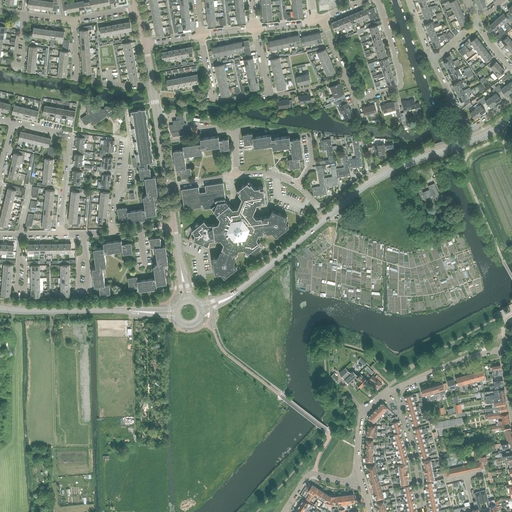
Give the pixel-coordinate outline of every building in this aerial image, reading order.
[(47,0),(47,1),(46,9),(53,10),(53,11),(56,11),(57,8),(57,4),(53,4),(53,0),(47,0)] [(452,8),(459,5),(456,0),(454,0),(449,2),(452,8)] [(486,6),(484,0),(477,3),(479,9),(486,6)] [(452,8),(455,14),(461,10),(459,5),(452,8)] [(366,8),(360,11),(363,19),(369,16),(367,10),(366,8)] [(373,8),(367,10),(369,16),(370,18),(376,16),(373,8)] [(431,9),(429,10),(423,12),(425,18),(433,15),(431,9)] [(464,16),(461,10),(455,14),(457,19),(464,16)] [(358,21),(363,19),(360,11),(354,13),(358,21)] [(352,24),(358,21),(354,13),(348,16),(352,24)] [(511,19),(511,18),(508,13),(505,15),(503,13),(499,17),(505,24),(507,26),(508,24),(507,23),(509,21),(510,22),(511,19)] [(348,16),(343,18),(346,26),(352,24),(348,16)] [(467,22),(464,16),(457,19),(460,25),(467,22)] [(504,26),(505,24),(499,17),(494,21),(500,27),(502,24),(504,26)] [(337,21),(340,29),(346,26),(343,18),(337,21)] [(335,31),(340,29),(337,21),(331,23),(335,31)] [(435,24),(434,21),(425,25),(427,30),(434,28),(437,27),(439,25),(438,23),(435,24)] [(499,38),(505,33),(501,29),(501,28),(500,27),(494,21),(490,25),(495,31),(497,29),(498,31),(499,31),(499,32),(500,33),(497,36),(499,38)] [(92,29),(92,25),(83,27),(83,30),(80,30),(80,36),(89,36),(88,30),(92,29)] [(379,31),(378,25),(369,28),(371,34),(379,31)] [(439,25),(437,27),(434,28),(427,30),(429,36),(436,33),(435,30),(443,27),(442,25),(440,25),(439,25)] [(381,37),(379,31),(371,34),(373,40),(381,37)] [(320,32),(314,34),(316,43),(322,41),(320,32)] [(432,41),(438,39),(441,38),(443,37),(445,36),(444,34),(437,37),(436,33),(429,36),(432,41)] [(507,33),(502,37),(503,39),(501,41),(505,46),(511,40),(507,36),(508,35),(507,33)] [(314,34),(308,35),(310,44),(316,43),(314,34)] [(299,35),(293,36),(295,45),(301,44),(301,43),(299,37),(299,35)] [(308,35),(302,36),(302,37),(304,42),(304,45),(310,44),(308,35)] [(293,36),(287,37),(289,46),(295,45),(293,36)] [(287,37),(281,38),(283,47),(289,46),(287,37)] [(373,40),(375,46),(383,43),(381,37),(373,40)] [(438,39),(432,41),(434,47),(440,45),(439,42),(445,40),(443,37),(441,38),(438,39)] [(471,42),(475,47),(481,42),(477,37),(471,42)] [(281,38),(275,40),(277,49),(283,47),(281,38)] [(275,40),(269,41),(269,44),(270,49),(271,50),(277,49),(275,40)] [(242,41),(236,42),(238,51),(244,50),(243,48),(242,41)] [(236,42),(230,44),(232,53),(238,51),(236,42)] [(484,47),(481,42),(475,47),(478,52),(484,47)] [(385,49),(383,43),(375,46),(376,52),(385,49)] [(230,44),(224,45),(226,54),(232,53),(230,44)] [(224,45),(218,46),(220,55),(226,54),(224,45)] [(214,57),(220,55),(218,46),(212,48),(214,57)] [(482,57),(488,52),(484,47),(478,52),(482,57)] [(317,53),(319,58),(328,55),(326,49),(317,53)] [(386,55),(385,49),(376,52),(378,58),(386,55)] [(492,57),(488,52),(482,57),(486,62),(492,57)] [(319,58),(322,64),(330,60),(328,55),(319,58)] [(453,62),(450,55),(445,58),(446,61),(444,62),(446,68),(452,65),(455,63),(459,62),(458,59),(453,62)] [(381,67),(389,64),(387,58),(379,61),(381,67)] [(322,64),(324,69),(333,66),(330,60),(322,64)] [(495,71),(500,66),(496,62),(494,63),(492,61),(487,65),(490,68),(490,67),(495,71)] [(455,63),(452,65),(446,68),(449,73),(455,70),(454,67),(460,64),(459,62),(455,63)] [(381,67),(383,73),(391,70),(389,64),(381,67)] [(327,75),(335,71),(333,66),(324,69),(327,75)] [(504,70),(500,66),(495,71),(493,73),(497,77),(499,76),(504,70)] [(94,76),(94,73),(92,73),(91,67),(83,67),(83,74),(88,73),(88,76),(94,76)] [(461,75),(458,69),(455,70),(449,73),(452,79),(458,76),(458,77),(461,75)] [(246,72),(248,78),(257,76),(255,70),(246,72)] [(384,76),(385,79),(393,76),(391,70),(383,73),(377,75),(378,77),(378,78),(384,76)] [(511,81),(507,75),(502,78),(504,81),(507,78),(510,82),(506,85),(511,92),(511,90),(511,81)] [(258,82),(257,76),(248,78),(249,84),(258,82)] [(395,82),(393,76),(385,79),(387,85),(395,82)] [(259,88),(258,82),(249,84),(250,90),(259,88)] [(462,88),(464,86),(466,85),(465,83),(463,84),(460,85),(459,82),(453,85),(455,91),(462,88)] [(339,99),(338,96),(344,94),(340,83),(330,87),(334,96),(329,98),(331,102),(339,99)] [(506,96),(511,92),(506,85),(502,88),(500,85),(496,88),(500,92),(502,90),(506,96)] [(464,93),(467,92),(471,90),(470,87),(463,91),(462,88),(455,91),(458,96),(464,93)] [(497,94),(500,92),(496,88),(492,90),(495,94),(491,97),(495,103),(501,99),(497,94)] [(472,92),(471,90),(467,92),(464,93),(458,96),(461,101),(464,100),(466,104),(470,101),(469,98),(470,97),(468,94),(472,92)] [(305,95),(295,96),(296,101),(299,101),(299,103),(310,102),(311,104),(314,104),(314,97),(310,98),(310,94),(305,95)] [(345,119),(353,115),(351,111),(350,111),(345,97),(334,102),(335,104),(336,104),(341,114),(343,113),(345,119)] [(484,97),(480,99),(484,104),(486,102),(490,107),(495,103),(491,97),(486,100),(484,97)] [(288,99),(284,99),(284,100),(278,100),(279,108),(289,106),(289,109),(293,109),(292,100),(288,100),(288,99)] [(415,104),(414,99),(406,101),(406,100),(402,101),(404,111),(416,108),(417,111),(422,110),(420,102),(415,104)] [(479,105),(475,109),(480,115),(485,111),(481,106),(484,104),(480,99),(477,102),(479,105)] [(401,115),(401,113),(399,108),(396,109),(394,101),(387,103),(387,104),(381,106),(383,114),(396,110),(398,116),(397,116),(399,121),(402,120),(401,115)] [(471,114),(470,115),(471,117),(472,116),(475,119),(480,115),(475,109),(471,112),(468,108),(472,105),(470,102),(465,106),(471,114)] [(9,113),(11,104),(5,103),(3,111),(9,113)] [(100,105),(88,103),(86,115),(81,119),(85,125),(91,121),(94,125),(107,115),(108,117),(110,116),(114,120),(120,116),(113,107),(105,106),(105,109),(99,108),(100,105)] [(362,121),(366,120),(365,117),(370,115),(370,114),(377,113),(374,104),(370,106),(370,107),(362,109),(363,113),(360,113),(362,121)] [(12,114),(18,115),(20,107),(14,105),(12,114)] [(26,108),(20,107),(18,115),(24,117),(26,108)] [(24,117),(31,118),(33,109),(26,108),(24,117)] [(37,119),(39,111),(33,109),(31,118),(37,119)] [(133,114),(134,118),(139,157),(132,158),(134,167),(139,166),(140,169),(148,167),(147,163),(153,162),(145,109),(131,111),(131,114),(133,114)] [(185,126),(185,123),(184,123),(183,115),(176,116),(176,120),(172,121),(173,124),(169,125),(170,132),(171,132),(172,136),(186,134),(185,130),(185,126)] [(290,136),(274,138),(272,139),(271,134),(253,137),(252,133),(243,134),(244,145),(253,143),(254,148),(271,145),(272,145),(273,149),(291,146),(293,159),(291,159),(288,159),(290,169),(300,167),(299,158),(303,158),(300,138),(290,140),(290,136)] [(85,138),(88,138),(89,135),(80,134),(79,137),(76,137),(76,142),(84,143),(85,138)] [(184,149),(181,150),(173,151),(176,170),(180,169),(182,179),(192,177),(191,168),(187,168),(186,164),(185,156),(203,153),(202,149),(203,149),(219,146),(220,146),(221,150),(230,149),(228,138),(219,140),(218,136),(200,138),(201,142),(183,145),(184,149)] [(326,163),(334,162),(331,139),(321,140),(322,149),(327,149),(329,160),(325,160),(326,163)] [(86,148),(84,148),(84,143),(76,142),(75,148),(79,148),(78,151),(85,152),(86,148)] [(386,143),(386,145),(384,145),(384,144),(372,145),(372,143),(368,144),(369,151),(373,151),(373,150),(375,150),(376,155),(385,153),(385,150),(387,149),(387,150),(394,149),(393,142),(386,143)] [(356,158),(348,159),(349,168),(363,166),(359,143),(354,144),(356,158)] [(101,153),(109,154),(109,151),(113,151),(114,146),(105,145),(105,151),(103,150),(103,153),(101,153)] [(346,149),(342,150),(343,156),(342,156),(344,167),(336,168),(338,178),(351,176),(349,168),(348,159),(347,155),(346,149)] [(15,153),(13,159),(21,161),(23,155),(25,155),(25,152),(20,151),(19,154),(15,153)] [(78,151),(78,154),(75,154),(74,159),(83,160),(83,155),(85,155),(85,152),(78,151)] [(109,154),(101,153),(100,153),(99,156),(104,157),(104,162),(112,163),(113,157),(109,157),(109,154)] [(23,161),(21,161),(13,159),(12,165),(20,167),(21,163),(23,164),(23,161)] [(107,168),(112,169),(112,163),(104,162),(103,167),(97,166),(97,170),(100,170),(107,171),(107,168)] [(339,185),(338,178),(336,168),(336,165),(335,165),(335,163),(332,164),(332,166),(331,166),(332,177),(324,178),(326,187),(339,185)] [(12,165),(10,171),(18,173),(20,167),(12,165)] [(318,171),(320,186),(312,187),(314,196),(317,196),(327,194),(326,187),(323,170),(322,165),(316,166),(317,171),(318,171)] [(150,167),(148,167),(140,169),(141,178),(145,177),(148,195),(144,196),(146,209),(128,211),(127,207),(118,209),(119,219),(128,218),(129,222),(147,219),(147,215),(157,214),(154,195),(158,194),(155,176),(151,176),(150,167)] [(102,176),(102,179),(111,180),(111,175),(106,174),(107,171),(100,170),(100,176),(102,176)] [(10,171),(9,177),(17,179),(18,173),(10,171)] [(80,186),(81,183),(81,177),(73,176),(72,182),(75,182),(74,185),(80,186)] [(51,184),(52,178),(44,177),(43,183),(38,182),(37,185),(47,186),(47,183),(51,184)] [(99,182),(99,184),(98,187),(107,188),(107,185),(110,186),(111,180),(102,179),(102,182),(99,182)] [(204,220),(199,224),(197,223),(195,224),(197,226),(191,230),(195,235),(193,240),(208,246),(210,241),(221,239),(224,243),(222,248),(221,251),(219,256),(213,257),(215,273),(219,273),(219,272),(221,272),(223,273),(222,274),(224,277),(237,267),(234,262),(236,257),(234,256),(235,254),(237,254),(239,249),(244,248),(248,253),(249,252),(251,253),(253,254),(255,254),(257,253),(258,252),(259,251),(260,249),(260,247),(259,245),(259,244),(260,243),(257,239),(259,234),(264,233),(264,231),(267,230),(267,232),(273,231),(276,236),(289,226),(286,223),(285,222),(285,220),(286,220),(287,216),(272,210),(270,216),(265,216),(265,218),(262,219),(262,217),(256,218),(253,213),(257,204),(262,203),(262,201),(265,200),(264,188),(260,189),(260,187),(255,187),(251,183),(250,185),(248,182),(238,189),(240,192),(239,193),(242,198),(238,207),(233,208),(226,200),(225,198),(226,198),(223,183),(205,186),(206,192),(200,193),(199,187),(181,190),(184,207),(192,206),(192,208),(202,207),(201,205),(202,205),(203,208),(211,207),(216,213),(220,218),(218,223),(208,225),(206,224),(207,223),(204,220)] [(432,195),(434,200),(440,197),(434,183),(428,186),(430,189),(423,192),(420,187),(414,190),(420,203),(426,200),(425,198),(432,195)] [(19,187),(13,186),(13,189),(9,188),(7,194),(15,196),(17,190),(18,190),(19,187)] [(79,198),(80,192),(82,192),(82,189),(76,188),(76,191),(72,191),(71,197),(79,198)] [(14,202),(15,196),(7,194),(6,200),(14,202)] [(6,200),(4,206),(12,208),(14,202),(6,200)] [(4,206),(3,212),(10,214),(12,208),(4,206)] [(3,212),(1,218),(9,220),(10,214),(3,212)] [(69,222),(73,222),(73,226),(78,226),(79,223),(77,223),(77,217),(69,216),(69,222)] [(106,223),(107,217),(99,216),(98,222),(96,222),(96,226),(102,226),(102,223),(106,223)] [(1,218),(0,222),(0,224),(4,225),(3,228),(9,230),(9,227),(7,226),(9,220),(1,218)] [(164,264),(168,263),(166,245),(161,245),(160,236),(150,238),(151,247),(155,247),(158,265),(154,265),(156,278),(138,280),(137,276),(128,278),(129,288),(139,287),(139,291),(157,288),(157,284),(167,283),(164,264)] [(104,247),(101,247),(94,248),(96,267),(92,268),(95,286),(99,285),(100,294),(111,293),(110,284),(105,284),(103,268),(103,266),(107,266),(105,253),(123,250),(124,254),(133,253),(131,243),(122,244),(121,240),(103,243),(104,247)] [(358,360),(364,366),(367,363),(360,357),(358,360)] [(492,371),(492,374),(490,374),(491,378),(493,378),(502,376),(501,369),(500,364),(491,365),(491,367),(491,369),(492,370),(492,371)] [(350,372),(346,367),(340,373),(344,379),(348,384),(357,375),(353,370),(350,372)] [(361,388),(368,381),(363,375),(363,376),(361,374),(356,378),(359,380),(356,383),(361,388)] [(383,381),(377,375),(375,377),(373,375),(370,379),(378,387),(382,384),(381,383),(383,381)] [(456,378),(458,383),(458,386),(459,386),(462,385),(463,390),(466,390),(461,376),(456,378)] [(493,378),(495,390),(504,388),(503,385),(504,385),(504,382),(503,382),(502,376),(493,378)] [(461,394),(460,390),(459,386),(458,386),(458,383),(455,383),(454,378),(447,380),(450,389),(456,387),(457,391),(458,391),(459,394),(461,394)] [(441,397),(444,397),(443,393),(442,390),(445,390),(445,389),(448,388),(446,383),(443,383),(443,381),(437,383),(441,397)] [(439,398),(441,397),(437,383),(432,385),(434,393),(435,395),(438,394),(439,398)] [(428,400),(431,400),(430,399),(427,386),(421,388),(424,395),(427,394),(428,400)] [(504,388),(495,390),(494,390),(485,391),(485,396),(486,399),(491,398),(491,400),(495,400),(496,400),(496,397),(500,396),(500,398),(506,397),(504,388)] [(507,405),(506,397),(500,398),(500,396),(496,397),(496,400),(495,400),(496,404),(499,403),(499,406),(507,405)] [(389,412),(386,410),(388,408),(382,402),(379,406),(384,412),(387,414),(389,412)] [(493,411),(493,413),(500,412),(502,411),(508,410),(507,405),(499,406),(495,407),(491,407),(485,409),(486,411),(492,410),(491,410),(492,410),(493,411)] [(387,414),(384,412),(379,406),(375,410),(381,415),(383,413),(385,416),(387,414)] [(381,415),(375,410),(371,413),(377,419),(380,421),(382,420),(379,417),(381,415)] [(487,414),(485,415),(486,418),(488,418),(499,417),(501,417),(502,421),(499,421),(499,425),(510,423),(508,412),(503,413),(502,411),(500,412),(493,413),(487,414)] [(380,421),(377,419),(371,413),(368,417),(374,423),(376,421),(378,423),(380,421)] [(422,418),(419,419),(411,421),(412,426),(420,424),(419,421),(423,420),(422,418)] [(389,428),(393,427),(401,425),(399,420),(392,422),(392,425),(389,426),(389,428)] [(414,434),(416,439),(424,436),(423,434),(427,433),(426,431),(414,434)] [(393,434),(393,437),(390,438),(391,440),(402,437),(401,432),(393,434)] [(417,443),(419,448),(426,446),(426,443),(429,443),(429,440),(417,443)] [(511,449),(511,440),(508,441),(494,444),(495,447),(502,446),(502,449),(508,448),(509,448),(510,449),(511,450),(511,449)] [(393,450),(397,449),(405,447),(403,442),(395,444),(396,446),(393,447),(393,450)] [(507,457),(496,459),(511,455),(511,450),(509,451),(508,449),(501,451),(501,452),(498,453),(499,454),(507,453),(507,457)] [(399,456),(395,457),(396,459),(407,456),(406,451),(398,454),(399,456)] [(506,463),(506,466),(507,468),(511,467),(511,455),(496,459),(494,459),(495,464),(497,464),(506,463)] [(377,469),(380,468),(378,462),(366,465),(368,471),(377,469)] [(370,477),(371,483),(380,481),(378,475),(370,477)] [(373,489),(382,486),(380,481),(371,483),(373,489)] [(308,492),(310,493),(306,499),(310,501),(314,495),(318,488),(312,485),(308,492)] [(383,492),(382,486),(373,489),(374,495),(383,492)] [(323,492),(318,488),(314,495),(319,498),(323,492)] [(485,489),(479,491),(474,492),(476,499),(479,511),(491,511),(488,500),(485,489)] [(319,498),(324,502),(328,495),(323,492),(319,498)] [(385,498),(383,492),(374,495),(376,500),(385,498)] [(328,495),(324,502),(323,503),(326,503),(326,506),(332,507),(332,505),(335,506),(335,505),(335,496),(328,494),(328,495)] [(353,494),(347,495),(348,503),(352,503),(352,505),(354,505),(354,503),(356,502),(353,494)] [(303,499),(300,504),(310,510),(311,508),(308,505),(309,503),(303,499)] [(497,511),(494,499),(488,500),(491,511),(497,511)]
